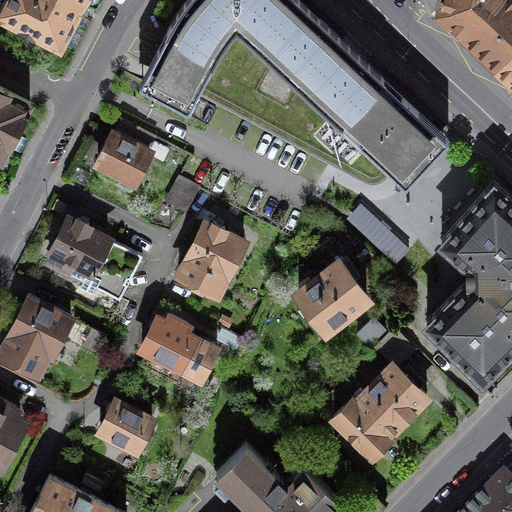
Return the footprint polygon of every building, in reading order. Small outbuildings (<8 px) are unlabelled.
[(74,15),(81,2),(76,0),(0,0),(0,12),(60,44),(67,29),(75,15),(74,15)] [(342,123),(384,77),(301,0),(186,0),(177,13),(139,82),(188,108),(197,91),(215,57),(222,44),(236,25),(342,123)] [(465,30),(493,0),(441,0),(440,6),(445,11),(465,30)] [(511,44),(511,0),(493,0),(465,30),(487,50),(498,60),(511,44)] [(215,57),(197,91),(366,181),(368,182),(371,182),(373,182),(374,182),(376,182),(378,182),(380,181),(382,180),(383,179),(385,177),(392,170),(406,182),(427,159),(448,137),(388,80),(384,77),(342,123),(236,25),(222,44),(215,57)] [(511,44),(498,60),(511,73),(511,44)] [(0,156),(2,157),(30,101),(0,85),(0,156)] [(155,135),(122,118),(119,124),(115,131),(148,148),(155,135)] [(109,139),(97,161),(134,180),(150,149),(148,148),(115,131),(113,130),(109,139)] [(179,175),(167,198),(176,203),(186,208),(198,185),(179,175)] [(430,316),(425,321),(475,371),(482,377),(482,376),(483,377),(502,358),(502,357),(511,346),(511,196),(499,184),(494,180),(488,187),(441,240),(446,244),(468,263),(468,279),(431,316),(430,316)] [(410,247),(361,201),(346,217),(396,262),(410,247)] [(53,251),(48,262),(84,280),(81,286),(92,292),(96,285),(120,298),(143,253),(114,238),(113,240),(107,237),(108,235),(89,225),(90,223),(84,220),(77,217),(76,219),(69,216),(52,250),(53,251)] [(206,219),(179,272),(217,292),(244,239),(224,229),(225,226),(222,225),(225,220),(222,219),(219,217),(217,222),(213,220),(212,223),(206,219)] [(328,265),(298,288),(326,325),(367,294),(353,276),(356,273),(359,271),(346,254),(340,259),(340,258),(345,254),(332,236),(315,249),(328,265)] [(22,309),(0,350),(0,351),(38,371),(48,350),(51,352),(71,314),(29,293),(22,309)] [(149,330),(142,345),(150,350),(143,364),(178,382),(186,367),(201,375),(217,345),(198,335),(198,336),(194,334),(194,333),(185,328),(189,322),(170,312),(166,319),(157,314),(149,330)] [(379,315),(361,332),(373,344),(391,327),(385,321),(379,315)] [(410,357),(418,349),(394,325),(378,341),(402,365),(410,357)] [(353,395),(333,414),(346,427),(345,427),(346,428),(340,434),(339,433),(338,435),(339,436),(340,436),(350,446),(351,448),(352,446),(359,439),(372,452),(391,432),(390,431),(427,393),(411,377),(393,360),(356,397),(353,395)] [(110,406),(99,427),(137,447),(153,416),(152,415),(158,405),(121,386),(116,397),(115,396),(110,406)] [(0,459),(21,419),(13,415),(17,406),(0,396),(0,459)] [(328,511),(339,502),(341,504),(344,501),(305,462),(287,481),(247,441),(217,471),(257,511),(255,511),(328,511)] [(50,472),(29,511),(126,511),(88,492),(50,472)] [(511,511),(511,490),(503,482),(486,500),(474,511),(511,511)]
